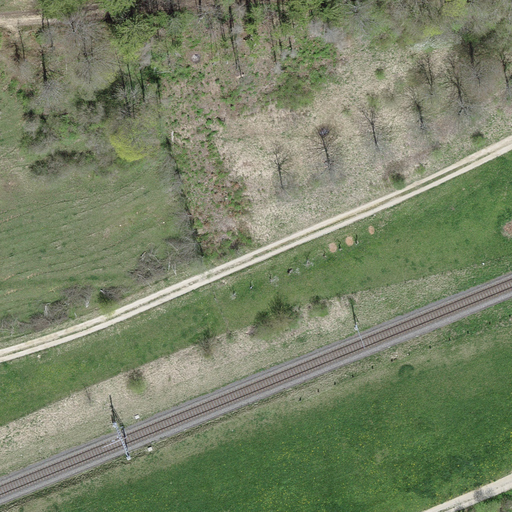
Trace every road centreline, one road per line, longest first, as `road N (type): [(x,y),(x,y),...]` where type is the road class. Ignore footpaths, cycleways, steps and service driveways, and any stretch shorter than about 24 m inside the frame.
road 1 (track): [(511,140),(373,208),(0,355)]
road 2 (track): [(151,0),(0,18)]
